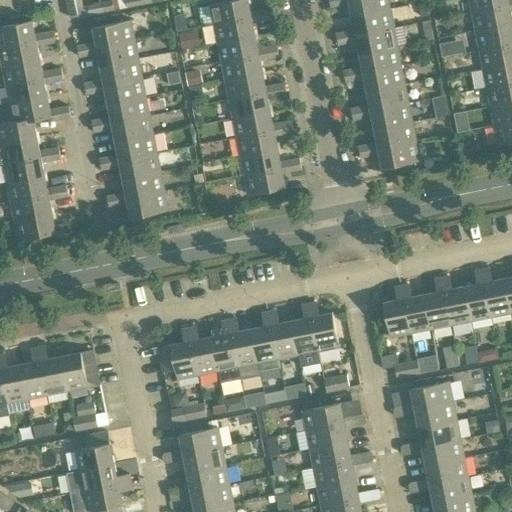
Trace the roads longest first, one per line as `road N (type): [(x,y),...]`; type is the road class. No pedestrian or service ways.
road 1 (residential): [(158,511),(117,321),(352,274)]
road 2 (tertiary): [(343,217),(0,285)]
road 3 (residential): [(399,511),(352,274)]
road 4 (residential): [(343,217),(300,0)]
road 5 (residential): [(54,0),(92,195)]
road 6 (tertiary): [(511,181),(343,217)]
road 7 (residential): [(352,274),(511,244)]
